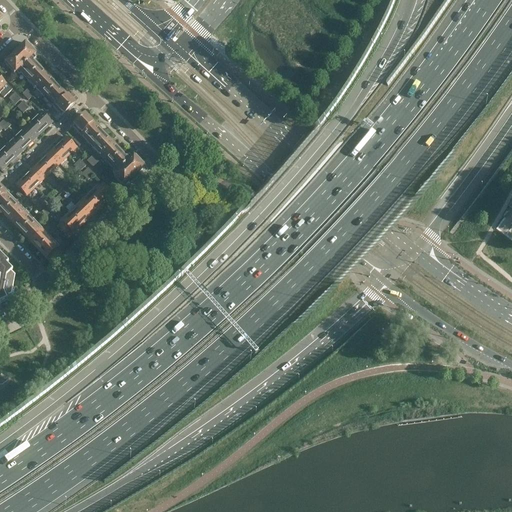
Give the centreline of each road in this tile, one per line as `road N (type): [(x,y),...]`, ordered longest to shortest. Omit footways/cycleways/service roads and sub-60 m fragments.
road 1 (motorway): [(10,511),(133,426),(313,265),(511,27)]
road 2 (motorway): [(485,0),(361,160),(285,241),(175,344),(0,477)]
road 3 (motorway): [(412,0),(354,107),(260,219),(165,311),(0,447)]
road 4 (motorway): [(72,511),(256,391),(384,279)]
road 5 (secondary): [(411,250),(183,50)]
road 6 (secondary): [(163,83),(384,279)]
road 7 (residential): [(49,281),(160,171),(94,97)]
road 8 (motorway): [(411,250),(511,118)]
road 9 (secondary): [(384,279),(416,308),(511,365)]
road 10 (residential): [(1,186),(94,97)]
road 11 (secondary): [(511,320),(411,250)]
